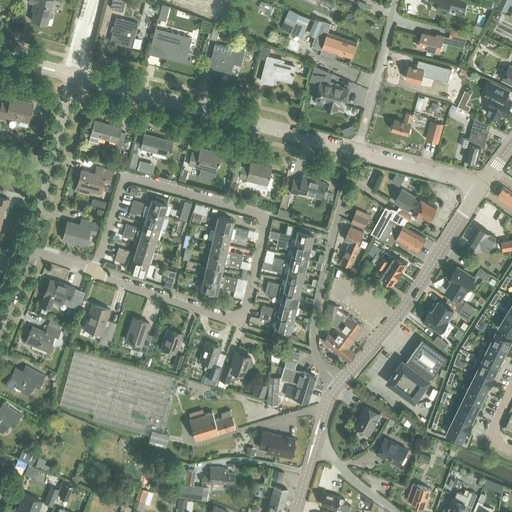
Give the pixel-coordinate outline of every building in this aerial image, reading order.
[(52,10),(50,10),(52,0),(28,0),(28,2),(35,3),(31,20),(47,24),(48,17),(50,18),(53,16),(54,13),(52,10)] [(112,0),(110,7),(122,10),(124,0),(112,0)] [(272,12),(275,6),(262,0),(260,6),(272,12)] [(319,0),(298,0),(324,12),(328,4),(319,0)] [(493,8),(494,2),(485,0),(429,0),(429,2),(435,3),(434,5),(437,6),(436,9),(449,13),(450,6),(465,9),(467,3),(469,4),(470,2),(493,8)] [(499,0),(496,7),(504,11),(509,0),(499,0)] [(162,3),(158,19),(166,21),(170,6),(162,3)] [(290,9),(282,28),(298,35),(297,36),(302,38),(306,31),(311,19),(290,9)] [(134,37),(133,37),(137,22),(116,17),(110,40),(132,46),(134,37)] [(333,51),(352,57),(357,42),(328,32),(331,23),(316,18),(315,20),(311,19),(306,31),(316,36),(313,46),(322,49),(320,55),(330,59),(333,51)] [(156,26),(148,54),(149,54),(152,43),(160,45),(164,46),(166,46),(163,57),(164,56),(165,56),(169,57),(178,60),(178,59),(185,61),(187,53),(190,44),(191,38),(192,37),(185,35),(183,35),(179,34),(177,34),(172,32),(173,31),(172,31),(172,32),(156,28),(156,26)] [(210,38),(216,40),(219,28),(213,26),(210,38)] [(449,37),(464,41),(466,33),(451,29),(449,37)] [(419,46),(440,51),(444,36),(437,34),(436,36),(422,32),(419,46)] [(209,66),(230,72),(233,63),(240,65),(244,51),(215,43),(209,66)] [(275,77),(291,81),(295,67),(282,63),(283,60),(268,56),(271,48),(263,46),(260,57),(267,59),(261,80),(273,84),(275,77)] [(339,87),(339,85),(330,82),(332,73),(314,65),(310,80),(320,83),(316,98),(317,98),(328,101),(326,106),(326,107),(336,110),(337,106),(338,103),(343,105),(348,89),(339,87)] [(437,74),(410,66),(406,79),(421,83),(423,76),(448,84),(452,73),(438,69),(437,74)] [(511,67),(510,66),(503,81),(511,84),(511,67)] [(472,73),(461,69),(458,74),(470,79),(472,73)] [(332,82),(343,85),(345,77),(334,74),(332,82)] [(488,101),(490,102),(487,108),(489,109),(487,114),(499,120),(501,116),(505,118),(511,103),(511,102),(506,99),(505,97),(507,92),(491,83),(486,93),(490,95),(489,99),(488,101)] [(422,110),(425,97),(419,96),(416,108),(422,110)] [(1,106),(0,110),(0,117),(5,119),(6,115),(20,119),(19,124),(26,126),(32,103),(11,97),(8,107),(1,106)] [(461,99),(458,107),(468,112),(471,106),(466,104),(467,101),(461,99)] [(411,124),(410,123),(413,114),(406,112),(404,122),(395,119),(392,130),(408,134),(411,124)] [(463,137),(461,146),(468,148),(465,159),(477,162),(481,146),(484,148),(490,125),(475,117),(469,138),(463,137)] [(121,127),(95,121),(90,141),(98,143),(99,137),(117,141),(115,150),(121,152),(126,132),(120,131),(121,127)] [(442,124),(432,121),(427,140),(437,142),(442,124)] [(355,123),(343,128),(346,135),(358,130),(355,123)] [(141,147),(169,155),(173,141),(145,133),(141,147)] [(192,152),(189,164),(201,167),(200,172),(215,175),(221,153),(200,148),(199,154),(192,152)] [(139,154),(133,152),(129,167),(135,168),(139,154)] [(272,178),(269,177),(271,167),(250,161),(249,167),(242,165),(239,177),(258,182),(257,187),(269,190),(272,178)] [(82,169),(78,186),(91,189),(92,188),(102,190),(104,182),(110,183),(110,180),(113,171),(97,167),(96,173),(82,169)] [(181,172),(179,180),(186,182),(188,174),(181,172)] [(290,192),(297,194),(298,192),(321,197),(325,182),(310,178),(311,176),(302,174),(301,181),(294,179),(290,192)] [(396,174),(392,181),(399,185),(403,178),(396,174)] [(232,181),(228,193),(235,195),(239,182),(232,181)] [(511,190),(505,185),(497,195),(511,205),(511,203),(511,190)] [(132,187),(130,193),(137,195),(139,189),(132,187)] [(371,233),(379,237),(390,218),(404,225),(407,220),(408,221),(414,213),(419,216),(422,213),(430,218),(433,213),(435,213),(436,210),(436,209),(437,207),(417,195),(415,197),(402,189),(395,201),(401,204),(399,207),(402,208),(398,214),(386,206),(371,233)] [(284,193),(280,208),(287,210),(291,195),(284,193)] [(153,195),(152,199),(166,203),(168,199),(153,195)] [(0,228),(6,205),(8,205),(9,199),(0,196),(0,228)] [(133,199),(131,205),(163,215),(166,203),(151,198),(149,205),(145,204),(146,203),(133,199)] [(93,199),(92,205),(106,208),(107,202),(93,199)] [(185,200),(181,212),(188,214),(192,202),(185,200)] [(143,222),(159,227),(163,215),(131,205),(129,212),(142,216),(142,215),(145,216),(143,222)] [(280,208),(279,215),(292,218),(294,212),(287,210),(280,208)] [(351,222),(365,228),(369,217),(355,212),(351,222)] [(195,213),(193,221),(201,223),(203,215),(195,213)] [(233,219),(217,216),(214,228),(247,236),(248,229),(235,226),(235,228),(231,227),(233,219)] [(425,237),(404,225),(390,218),(379,237),(378,238),(393,246),(396,239),(403,242),(402,244),(410,249),(411,247),(418,250),(425,237)] [(90,232),(96,233),(99,223),(86,220),(84,225),(68,221),(64,238),(77,241),(77,239),(87,242),(90,232)] [(126,223),(124,229),(155,239),(159,227),(143,222),(141,229),(138,228),(138,227),(126,223)] [(350,242),(358,245),(364,232),(350,226),(345,240),(350,242)] [(482,249),(487,253),(496,239),(491,235),(492,235),(480,227),(470,242),(482,250),(482,249)] [(214,228),(211,240),(228,244),(229,237),(232,237),(232,239),(245,242),(247,236),(214,228)] [(124,229),(122,235),(134,239),(132,245),(136,246),(151,251),(155,239),(124,229)] [(270,230),(268,236),(277,238),(279,232),(270,230)] [(279,232),(277,238),(309,246),(312,234),(311,233),(300,231),(297,230),(295,237),(292,236),(292,235),(279,232)] [(175,234),(173,240),(179,242),(181,236),(175,234)] [(276,244),(289,247),(289,246),(293,247),(291,254),(307,258),(309,246),(277,238),(276,244)] [(503,253),(511,251),(511,239),(501,241),(503,253)] [(229,251),(226,251),(228,244),(211,240),(209,252),(241,260),(243,253),(229,250),(229,251)] [(360,246),(358,245),(350,242),(341,261),(351,266),(360,246)] [(374,244),(368,253),(379,260),(400,274),(402,270),(404,270),(406,267),(405,266),(406,264),(394,256),(390,262),(379,255),(383,250),(374,244)] [(118,246),(116,253),(148,263),(151,251),(136,246),(134,252),(130,251),(131,250),(118,246)] [(209,252),(206,264),(222,268),(224,261),(227,262),(227,263),(240,266),(241,260),(209,252)] [(116,253),(114,259),(127,263),(125,268),(144,274),(148,263),(116,253)] [(273,256),(272,262),(304,270),(307,258),(291,254),(289,261),(286,260),(286,259),(273,256)] [(365,259),(358,272),(366,276),(373,263),(365,259)] [(379,260),(377,264),(385,269),(381,276),(393,284),(394,282),(396,282),(397,280),(397,278),(400,274),(379,260)] [(285,278),(301,282),(304,270),(272,262),(270,268),(283,272),(284,270),(287,271),(285,278)] [(206,264),(203,277),(235,284),(237,277),(224,274),(223,276),(220,275),(222,268),(206,264)] [(468,288),(475,277),(457,266),(451,277),(468,288)] [(487,280),(491,274),(480,267),(476,273),(487,280)] [(235,284),(203,277),(200,289),(216,293),(218,285),(221,286),(221,287),(234,290),(235,284)] [(469,288),(468,288),(451,277),(446,285),(448,286),(446,289),(451,293),(462,300),(469,288)] [(268,280),(266,287),(298,294),(301,282),(285,278),(284,285),(281,284),(281,283),(268,280)] [(53,299),(62,302),(64,298),(70,300),(74,287),(64,284),(50,279),(41,304),(50,308),(53,299)] [(279,302),(295,306),(298,294),(266,287),(265,293),(278,296),(278,295),(281,296),(279,302)] [(462,307),(465,302),(451,293),(444,303),(458,312),(462,307)] [(449,322),(456,310),(444,303),(439,300),(437,303),(435,302),(430,310),(447,321),(449,322)] [(465,302),(462,307),(473,314),(476,308),(465,301),(465,302)] [(114,327),(105,323),(110,308),(93,302),(84,327),(101,334),(99,341),(108,344),(114,327)] [(262,304),(260,311),(292,318),(295,306),(279,302),(278,309),(275,308),(275,307),(262,304)] [(347,347),(348,346),(365,327),(347,314),(345,317),(337,313),(338,306),(328,305),(325,324),(334,326),(335,323),(338,324),(330,333),(328,331),(322,337),(348,361),(354,353),(347,347)] [(469,319),(473,314),(462,307),(458,312),(458,313),(469,319)] [(441,332),(447,321),(430,310),(423,321),(441,332)] [(260,311),(259,317),(272,320),(272,319),(276,320),(274,327),(289,330),(292,318),(260,311)] [(148,321),(133,316),(125,337),(124,340),(133,342),(131,348),(139,351),(139,350),(146,353),(152,338),(150,338),(143,335),(148,321)] [(499,326),(511,333),(511,322),(504,317),(499,326)] [(33,326),(27,339),(33,342),(33,344),(48,350),(54,335),(57,337),(60,330),(48,325),(46,331),(33,326)] [(66,327),(63,334),(69,336),(71,330),(66,327)] [(159,347),(173,352),(179,332),(166,327),(159,347)] [(511,339),(496,331),(491,340),(508,348),(511,339)] [(433,340),(443,348),(448,343),(437,335),(433,340)] [(414,401),(429,380),(428,380),(431,377),(432,378),(447,357),(422,339),(423,339),(422,338),(404,363),(402,361),(397,369),(397,370),(394,374),(393,373),(387,381),(414,401)] [(508,348),(491,340),(487,349),(503,357),(508,348)] [(206,341),(200,359),(208,362),(205,370),(209,371),(205,383),(213,385),(220,365),(214,363),(220,346),(206,341)] [(297,360),(299,351),(277,345),(278,342),(275,341),(274,344),(276,345),(274,354),(297,360)] [(499,367),(503,357),(487,349),(482,359),(499,367)] [(94,413),(92,419),(150,435),(151,430),(163,433),(178,379),(74,351),(59,404),(94,413)] [(225,363),(217,386),(225,389),(231,371),(243,375),(246,366),(247,367),(249,366),(250,362),(249,360),(248,359),(249,357),(235,352),(230,365),(225,363)] [(177,353),(173,366),(180,368),(184,355),(177,353)] [(473,366),(478,368),(494,376),(499,367),(482,359),(478,356),(473,366)] [(312,388),(316,376),(305,372),(303,371),(303,372),(284,366),(280,378),(296,382),(310,387),(312,388)] [(33,386),(38,389),(45,376),(29,368),(27,372),(26,372),(26,373),(16,367),(7,383),(29,394),(33,386)] [(494,376),(478,368),(473,378),(489,386),(490,386),(494,376)] [(270,377),(267,404),(276,405),(279,378),(270,377)] [(473,378),(469,387),(485,395),(489,386),(473,378)] [(310,387),(296,382),(294,388),(288,386),(285,395),(308,402),(308,401),(306,401),(310,387)] [(261,385),(257,396),(264,398),(268,387),(261,385)] [(469,387),(464,396),(481,404),(485,395),(469,387)] [(464,396),(460,405),(476,413),(481,404),(464,396)] [(472,422),(476,413),(460,405),(456,414),(472,422)] [(0,409),(0,430),(3,432),(8,424),(13,427),(21,416),(6,406),(3,410),(2,410),(1,411),(0,409)] [(355,426),(370,433),(380,413),(365,406),(355,426)] [(191,418),(188,418),(194,440),(234,428),(228,410),(220,412),(222,417),(213,420),(210,412),(204,414),(202,409),(189,413),(191,418)] [(456,414),(451,424),(467,431),(467,432),(472,422),(456,414)] [(451,424),(446,433),(462,441),(467,431),(451,424)] [(167,434),(163,433),(151,430),(150,435),(148,442),(164,446),(166,447),(169,434),(167,434)] [(266,452),(290,457),(293,438),(270,433),(261,431),(258,447),(266,449),(266,452)] [(385,438),(377,453),(399,465),(407,449),(385,438)] [(18,457),(30,462),(34,452),(22,448),(18,457)] [(420,453),(417,460),(428,464),(431,456),(420,453)] [(25,476),(46,481),(47,475),(40,473),(42,467),(29,463),(25,476)] [(210,476),(202,476),(201,481),(232,483),(233,472),(222,472),(222,468),(210,467),(210,476)] [(182,468),(180,482),(186,483),(193,484),(195,470),(182,468)] [(274,470),(272,479),(282,482),(284,472),(274,470)] [(63,478),(51,474),(48,482),(59,486),(63,478)] [(178,482),(177,495),(201,499),(203,486),(178,482)] [(431,489),(418,484),(417,485),(413,483),(407,500),(412,502),(411,503),(424,508),(431,489)] [(52,504),(59,487),(51,484),(45,501),(52,504)] [(72,487),(65,484),(60,497),(67,500),(72,487)] [(266,511),(280,511),(286,489),(273,486),(266,511)] [(445,507),(442,511),(469,511),(477,493),(469,490),(468,495),(457,491),(454,499),(453,499),(449,509),(445,507)] [(325,492),(321,504),(328,506),(328,508),(342,511),(348,511),(351,505),(344,503),(345,499),(339,497),(339,496),(325,492)] [(34,511),(36,507),(38,508),(41,500),(24,493),(16,511),(34,511)] [(131,511),(135,501),(127,498),(124,506),(122,505),(120,510),(123,511),(122,511),(131,511)] [(179,498),(177,510),(186,511),(187,500),(179,498)] [(132,511),(139,511),(144,501),(137,499),(132,511)] [(477,501),(472,511),(492,511),(493,509),(482,505),(483,504),(477,501)]
